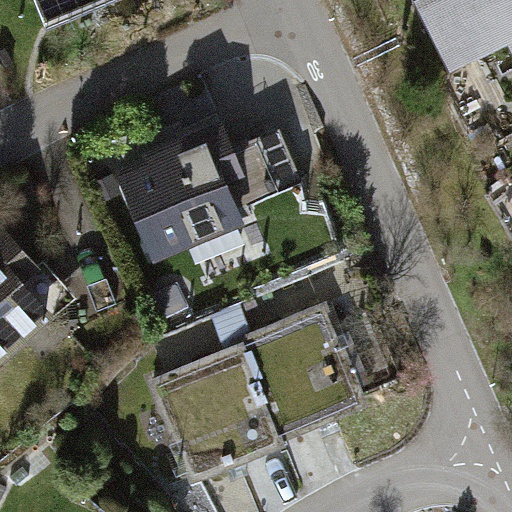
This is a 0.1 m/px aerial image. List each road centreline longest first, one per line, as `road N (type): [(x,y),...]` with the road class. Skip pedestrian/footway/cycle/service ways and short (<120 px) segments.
road 1 (residential): [(303,2),(488,425)]
road 2 (residential): [(303,2),(142,56),(0,146)]
road 3 (residential): [(340,511),(488,425)]
